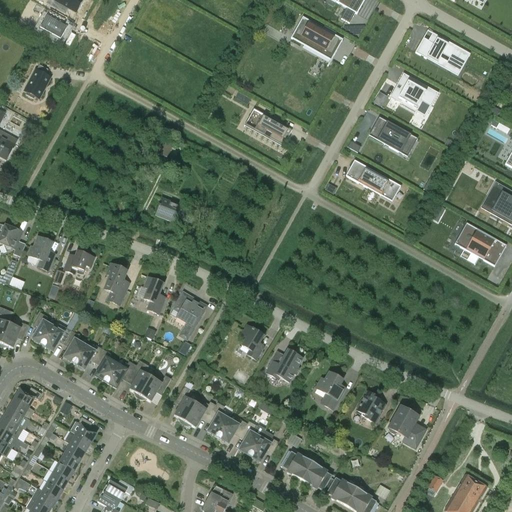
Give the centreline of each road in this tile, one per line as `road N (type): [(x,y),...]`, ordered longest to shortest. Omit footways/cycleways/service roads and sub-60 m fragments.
road 1 (residential): [(511,420),(336,345),(180,263),(0,197)]
road 2 (residential): [(134,0),(93,73),(307,193)]
road 3 (residential): [(307,193),(508,305)]
road 4 (residential): [(415,2),(307,193)]
road 5 (residential): [(7,372),(31,367),(124,418)]
